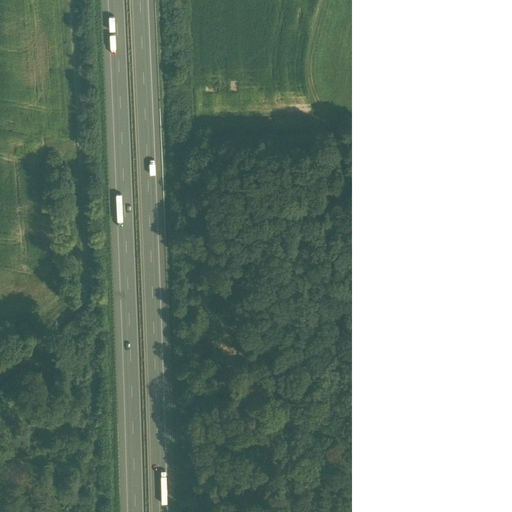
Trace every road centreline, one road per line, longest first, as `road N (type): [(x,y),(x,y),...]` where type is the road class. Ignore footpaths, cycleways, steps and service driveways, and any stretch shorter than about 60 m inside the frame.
road 1 (motorway): [(113,0),(134,511)]
road 2 (motorway): [(162,511),(144,0)]
road 3 (unclassified): [(0,391),(82,287),(70,0)]
